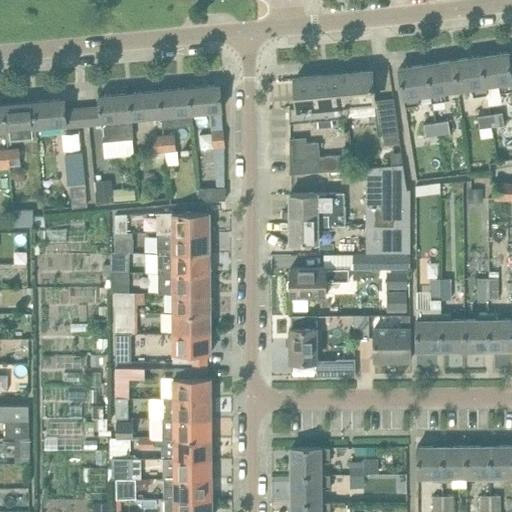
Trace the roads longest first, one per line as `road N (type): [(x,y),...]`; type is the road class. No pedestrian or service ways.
road 1 (residential): [(251,399),(245,30)]
road 2 (residential): [(511,398),(251,399)]
road 3 (residential): [(0,53),(245,30)]
road 4 (residential): [(284,27),(511,2)]
